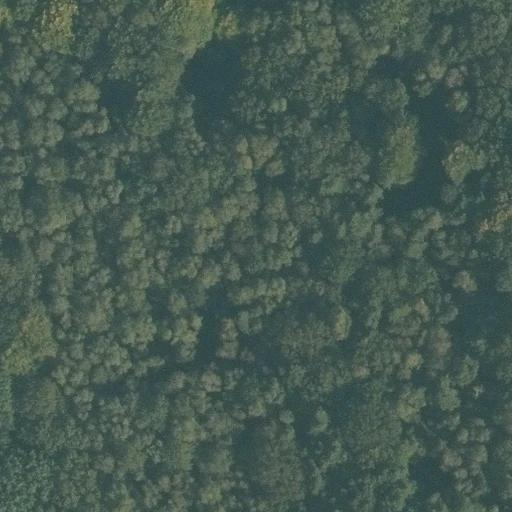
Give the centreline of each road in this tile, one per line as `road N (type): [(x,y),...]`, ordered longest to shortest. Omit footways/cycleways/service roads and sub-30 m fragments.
road 1 (track): [(511,191),(27,0)]
road 2 (track): [(0,280),(86,511)]
